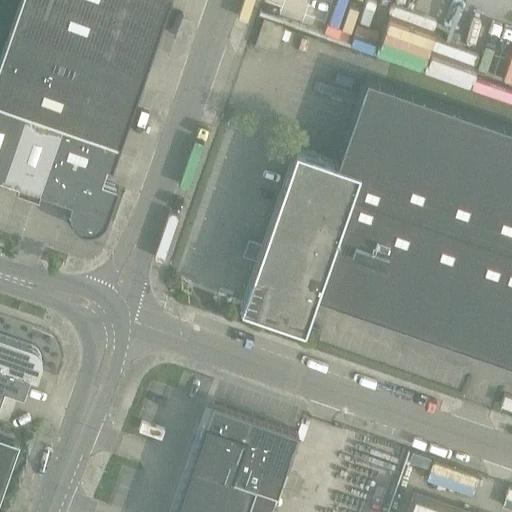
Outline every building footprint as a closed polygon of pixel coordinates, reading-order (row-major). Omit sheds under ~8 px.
[(97,136),(123,60),(143,0),(20,0),(0,59),(0,176),(18,183),(17,187),(16,187),(16,188),(39,196),(39,195),(38,195),(40,191),(72,202),(70,208),(70,213),(71,217),(73,220),(72,221),(71,220),(70,221),(72,224),(74,226),(76,227),(79,229),(81,230),(83,230),(86,231),(89,231),(92,231),(95,230),(97,229),(99,228),(102,226),(104,224),(105,222),(106,221),(107,219),(107,217),(118,186),(117,186),(117,187),(101,181),(107,165),(111,166),(111,167),(112,167),(120,144),(121,142),(118,142),(118,143),(97,136)] [(511,124),(366,74),(337,159),(303,147),(295,144),(261,242),(255,259),(240,303),(303,325),(315,292),(511,359),(511,124)] [(41,366),(42,362),(42,358),(40,354),(38,351),(35,348),(32,346),(0,334),(0,401),(5,388),(23,395),(30,376),(37,378),(41,366)] [(189,467),(173,511),(245,511),(255,485),(277,492),(278,492),(291,454),(290,454),(298,430),(297,430),(216,402),(212,400),(206,419),(205,419),(189,467)] [(0,483),(15,442),(0,436),(0,483)] [(476,511),(414,491),(406,511),(476,511)]
